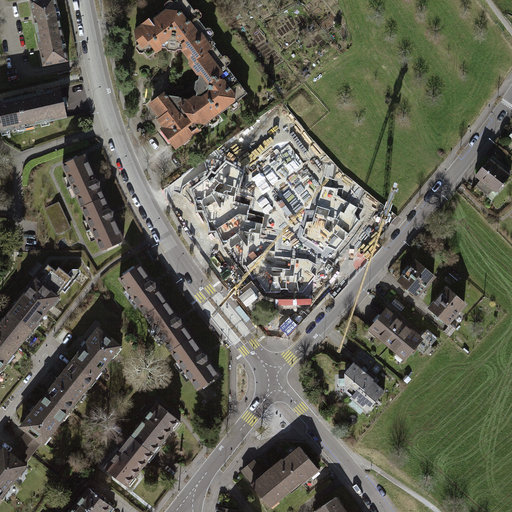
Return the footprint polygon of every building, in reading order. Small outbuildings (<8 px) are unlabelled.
[(31,17),(35,33),(59,29),(53,0),(33,0),(28,1),(31,17)] [(180,50),(189,62),(211,45),(213,44),(203,31),(204,30),(191,13),(193,11),(184,0),(174,0),(134,32),(138,37),(135,39),(142,48),(140,49),(146,57),(159,47),(164,47),(165,50),(174,52),(176,50),(180,50)] [(59,29),(35,33),(38,50),(41,66),(66,61),(59,29)] [(188,100),(184,99),(184,104),(181,107),(198,130),(245,93),(220,60),(222,58),(211,45),(189,62),(188,63),(197,74),(196,80),(193,81),(193,89),(194,91),(194,96),(188,100)] [(16,97),(24,130),(32,128),(31,125),(65,117),(58,88),(16,97)] [(175,148),(198,130),(181,107),(184,104),(184,99),(182,97),(162,94),(151,103),(158,112),(155,114),(158,118),(157,120),(163,127),(160,129),(175,148)] [(24,130),(16,97),(0,100),(0,131),(14,128),(15,132),(24,130)] [(278,117),(258,134),(294,173),(313,155),(278,117)] [(61,165),(81,207),(101,197),(96,186),(97,183),(97,181),(93,180),(82,155),(61,165)] [(474,175),(479,179),(474,186),(488,197),(507,172),(488,157),(474,175)] [(208,178),(192,190),(196,201),(197,211),(203,210),(209,223),(211,231),(216,231),(239,214),(248,216),(248,213),(252,199),(237,194),(243,172),(227,163),(216,175),(212,173),(208,178)] [(338,189),(323,187),(313,222),(307,222),(302,237),(314,244),(324,252),(327,247),(337,250),(359,221),(355,214),(358,208),(337,196),(338,189)] [(107,209),(101,197),(81,207),(100,249),(121,239),(110,216),(110,213),(110,211),(107,209)] [(60,202),(44,209),(57,236),(72,229),(65,214),(60,202)] [(264,218),(248,213),(248,216),(239,214),(216,231),(223,242),(227,241),(237,262),(242,260),(246,268),(267,251),(275,252),(276,241),(261,238),(264,218)] [(275,256),(275,252),(267,251),(246,268),(253,279),(257,278),(266,293),(280,293),(281,289),(288,289),(289,292),(303,292),(316,276),(311,272),(316,264),(308,260),(275,256)] [(42,265),(37,261),(28,272),(33,276),(42,265)] [(432,276),(413,261),(408,267),(406,265),(400,272),(403,274),(397,281),(416,296),(432,276)] [(34,279),(9,311),(33,330),(39,323),(36,321),(49,304),(52,306),(58,299),(54,296),(60,290),(63,292),(78,273),(78,272),(78,270),(76,269),(72,269),(70,269),(69,271),(66,274),(60,269),(57,273),(46,265),(40,272),(43,274),(41,276),(37,281),(34,279)] [(118,278),(144,315),(163,301),(152,285),(152,282),(149,281),(137,265),(118,278)] [(463,304),(445,289),(429,307),(446,322),(463,304)] [(174,317),(163,301),(144,315),(170,351),(189,338),(178,322),(178,318),(174,317)] [(414,346),(420,339),(385,310),(369,328),(405,357),(414,346)] [(26,338),(33,330),(9,311),(0,322),(0,357),(7,363),(13,355),(11,353),(17,345),(24,336),(26,338)] [(454,329),(449,324),(445,328),(443,331),(448,336),(454,329)] [(70,361),(95,380),(101,372),(98,370),(111,353),(114,355),(120,348),(117,346),(117,345),(96,328),(70,361)] [(420,339),(414,346),(422,352),(434,337),(427,331),(420,339)] [(200,353),(189,338),(170,351),(196,388),(215,374),(204,358),(203,354),(200,353)] [(95,380),(70,361),(45,393),(69,412),(75,405),(72,403),(86,385),(89,387),(95,380)] [(343,372),(343,390),(350,396),(358,386),(362,390),(371,380),(372,379),(352,362),(343,372)] [(358,386),(350,396),(348,398),(365,411),(383,390),(371,380),(362,390),(358,386)] [(69,412),(45,393),(19,426),(26,431),(39,441),(40,442),(41,442),(44,444),(49,437),(46,435),(60,418),(63,420),(69,412)] [(129,435),(153,454),(154,453),(159,446),(157,444),(170,427),(174,430),(179,423),(176,420),(176,419),(155,403),(147,413),(129,435)] [(26,431),(18,442),(30,452),(39,441),(26,431)] [(153,454),(129,435),(104,468),(124,484),(125,483),(129,485),(134,478),(131,476),(144,459),(147,461),(153,454)] [(21,463),(30,452),(18,442),(9,453),(21,463)] [(283,460),(300,480),(302,482),(318,469),(300,446),(283,460)] [(23,464),(21,463),(9,453),(2,448),(0,450),(0,498),(1,499),(7,492),(4,489),(17,473),(20,475),(26,468),(22,465),(23,464)] [(300,480),(283,460),(282,459),(265,474),(253,483),(252,485),(270,506),(300,480)] [(253,460),(242,470),(253,483),(265,474),(253,460)] [(87,488),(68,511),(107,511),(112,507),(87,488)] [(349,511),(337,494),(312,510),(313,511),(349,511)]
